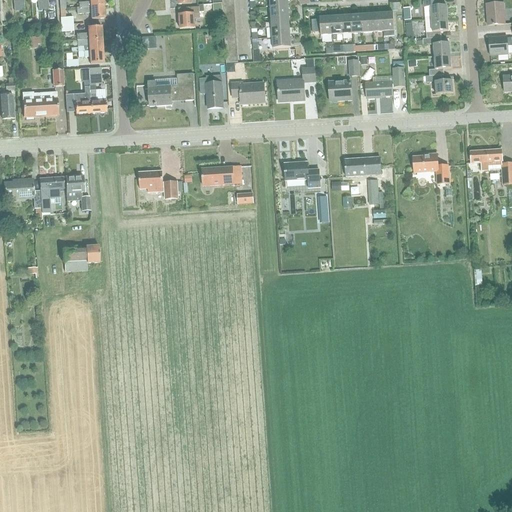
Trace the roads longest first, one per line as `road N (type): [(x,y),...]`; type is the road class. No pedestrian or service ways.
road 1 (residential): [(126,141),(479,117)]
road 2 (residential): [(126,141),(124,40),(145,0)]
road 3 (residential): [(0,148),(126,141)]
